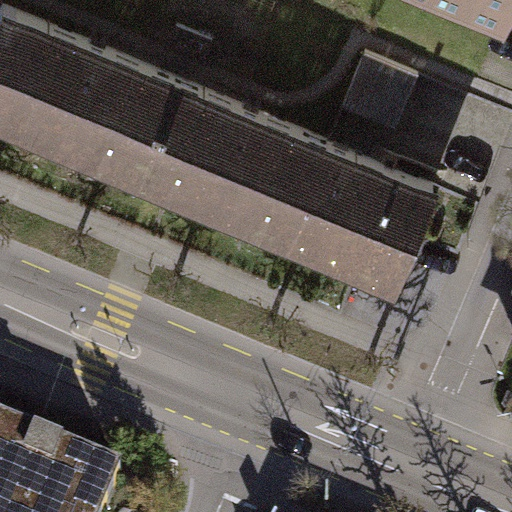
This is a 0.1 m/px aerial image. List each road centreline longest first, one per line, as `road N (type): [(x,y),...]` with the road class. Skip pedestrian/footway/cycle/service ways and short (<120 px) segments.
road 1 (primary): [(0,296),(433,470)]
road 2 (residential): [(433,470),(511,276)]
